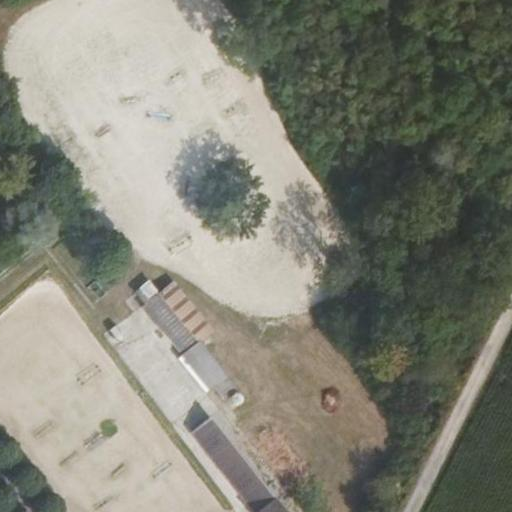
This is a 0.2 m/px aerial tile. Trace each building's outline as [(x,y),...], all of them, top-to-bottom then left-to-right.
[(67,241),(72,247),(86,237),(82,230),(67,241)] [(86,237),(72,247),(94,279),(109,268),(86,237)] [(132,294),(219,405),(237,391),(200,342),(213,332),(171,278),(155,290),(148,282),(132,294)] [(196,428),(209,446),(226,433),(213,415),(196,428)] [(255,472),(226,433),(209,446),(238,486),(255,472)] [(238,486),(245,495),(262,482),(255,472),(238,486)] [(245,495),(256,511),(268,511),(278,505),(262,482),(245,495)]
